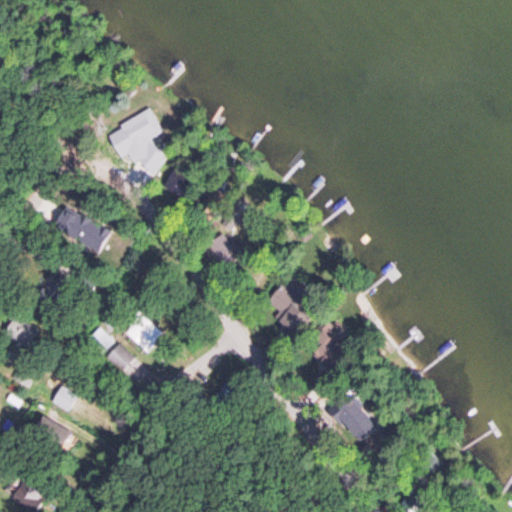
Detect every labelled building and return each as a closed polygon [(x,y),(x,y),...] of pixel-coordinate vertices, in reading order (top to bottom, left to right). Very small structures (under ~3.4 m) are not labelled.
[(119,156),(158,136),(148,117),(109,137),(119,156)] [(22,350),(38,342),(25,317),(9,325),(22,350)] [(128,333),(148,353),(164,337),(145,317),(128,333)] [(115,343),(101,330),(90,341),(104,354),(115,343)] [(121,371),(130,364),(118,349),(109,357),(121,371)] [(14,379),(27,386),(36,370),(23,362),(14,379)] [(53,403),(69,413),(79,396),(63,387),(53,403)]
